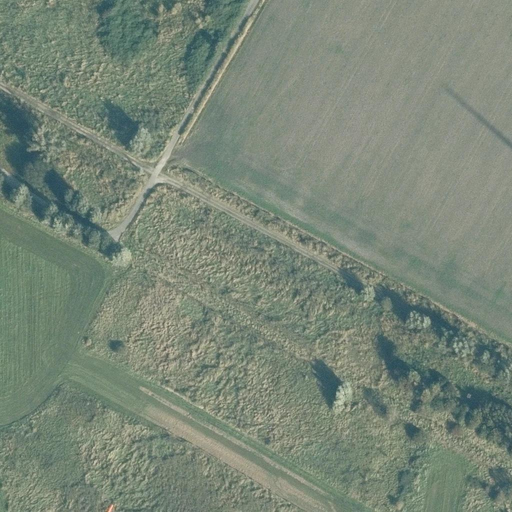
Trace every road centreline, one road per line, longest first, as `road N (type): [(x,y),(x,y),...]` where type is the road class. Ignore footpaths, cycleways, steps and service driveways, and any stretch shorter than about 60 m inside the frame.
road 1 (track): [(0,87),(511,368)]
road 2 (track): [(113,244),(511,477)]
